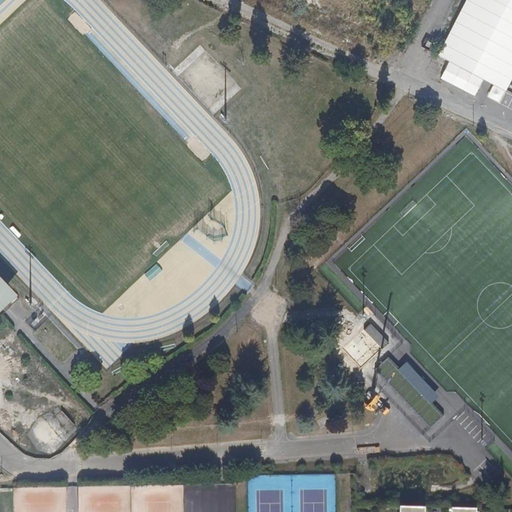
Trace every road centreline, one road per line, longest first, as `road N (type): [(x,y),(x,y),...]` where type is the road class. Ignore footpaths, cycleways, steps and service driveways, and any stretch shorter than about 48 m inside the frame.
road 1 (track): [(229,0),(405,86)]
road 2 (track): [(281,231),(405,86)]
